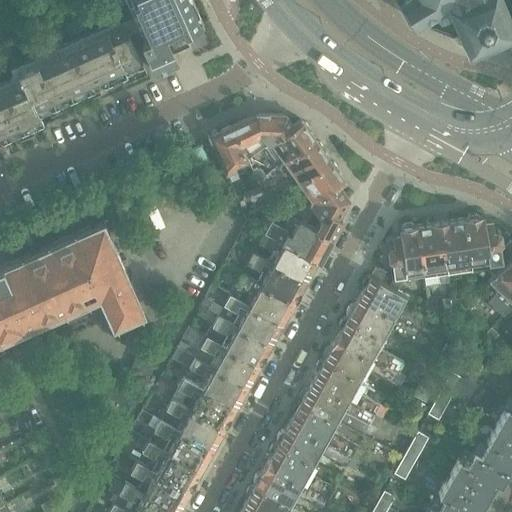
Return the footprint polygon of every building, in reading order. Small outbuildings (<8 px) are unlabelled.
[(170,45),(187,37),(184,30),(202,22),(192,0),(134,0),(128,3),(134,17),(139,29),(140,29),(143,37),(139,39),(154,71),(177,60),(176,58),(170,45)] [(511,0),(398,0),(411,20),(422,13),(426,19),(438,24),(450,29),(457,26),(465,45),(511,25),(511,0)] [(0,133),(13,127),(19,141),(34,135),(28,121),(39,116),(35,107),(44,103),(50,116),(65,110),(59,96),(79,87),(86,101),(100,94),(94,81),(115,72),(121,85),(146,74),(129,33),(139,29),(134,17),(16,70),(20,79),(0,87),(0,133)] [(247,158),(264,145),(292,125),(286,116),(282,114),(257,113),(257,114),(232,125),(247,158)] [(299,120),(292,125),(264,145),(278,166),(314,140),(308,131),(309,127),(305,122),(302,121),(300,119),(299,120)] [(232,125),(209,135),(226,172),(235,168),(233,164),(247,158),(232,125)] [(314,140),(278,166),(292,186),(328,160),(323,151),(323,148),(320,142),(316,142),(314,140)] [(201,144),(181,153),(188,168),(207,160),(201,144)] [(337,171),(337,168),(334,162),(330,162),(328,160),(292,186),(306,206),(310,203),(337,184),(342,181),(343,180),(337,171)] [(253,168),(252,169),(258,183),(266,176),(261,169),(253,168)] [(315,230),(331,238),(342,219),(338,217),(346,201),(346,197),(337,184),(310,203),(321,219),(315,229),(315,230)] [(276,185),(263,195),(267,204),(282,193),(276,185)] [(463,218),(471,269),(471,272),(490,269),(489,260),(501,259),(500,251),(499,244),(501,241),(500,231),(496,228),(493,228),(491,219),(483,220),(482,215),(478,216),(476,213),(468,214),(466,218),(463,218)] [(463,218),(440,221),(447,273),(471,269),(463,218)] [(270,219),(263,230),(317,260),(319,261),(331,238),(315,230),(315,229),(298,220),(290,234),(286,232),(285,228),(270,219)] [(7,262),(0,265),(0,340),(89,301),(92,306),(100,303),(111,327),(144,313),(103,220),(7,263),(7,262)] [(440,221),(416,225),(423,276),(447,273),(440,221)] [(401,227),(399,227),(400,233),(392,234),(393,244),(390,244),(387,248),(388,257),(392,260),(394,274),(394,276),(389,284),(397,289),(402,279),(423,276),(416,225),(414,225),(411,223),(403,224),(401,227)] [(258,241),(277,252),(271,262),(305,281),(306,280),(309,278),(313,272),(313,268),(317,260),(263,230),(258,241)] [(511,242),(510,241),(500,251),(501,259),(504,262),(511,253),(511,242)] [(246,262),(265,272),(259,283),(294,302),(294,301),(298,299),(301,293),(301,289),(305,281),(271,262),(252,251),(246,262)] [(501,286),(498,289),(511,302),(511,253),(504,262),(490,276),(501,286)] [(375,265),(371,274),(389,284),(394,276),(375,265)] [(254,293),(248,304),(282,323),(283,322),(286,320),(290,314),(289,310),(294,302),(259,283),(240,272),(234,283),(254,293)] [(361,282),(362,287),(358,295),(420,330),(425,320),(401,307),(408,295),(397,289),(389,284),(371,274),(369,274),(369,275),(365,276),(361,282)] [(278,331),(282,323),(248,304),(229,293),(223,303),(242,314),(236,325),(271,344),(271,343),(274,341),(278,335),(278,331)] [(347,316),(384,337),(390,327),(414,340),(420,330),(358,295),(353,304),(349,305),(345,311),(347,316)] [(451,297),(441,299),(443,315),(450,318),(453,315),(451,297)] [(456,298),(451,297),(453,315),(466,301),(456,298)] [(231,335),(225,346),(259,365),(259,364),(263,362),(266,356),(266,352),(271,344),(236,325),(217,314),(211,324),(231,335)] [(338,324),(339,328),(335,337),(397,372),(402,362),(378,349),(384,337),(347,316),(346,317),(342,318),(341,318),(338,324)] [(491,327),(482,336),(491,342),(498,334),(491,327)] [(219,356),(213,366),(248,385),(251,383),(255,377),(255,373),(259,365),(225,346),(205,335),(200,345),(219,356)] [(323,357),(323,358),(361,379),(367,369),(391,382),(397,372),(335,337),(330,345),(326,347),(326,346),(322,353),(323,357)] [(446,344),(440,355),(444,357),(442,359),(448,362),(455,349),(446,344)] [(157,355),(139,347),(129,369),(148,377),(157,355)] [(243,394),(248,385),(213,366),(194,356),(188,366),(207,377),(202,387),(236,406),(240,404),(243,398),(243,394)] [(315,366),(316,370),(311,379),(374,413),(379,404),(355,391),(361,379),(323,358),(323,359),(318,360),(315,366)] [(454,370),(442,391),(453,397),(465,376),(454,370)] [(177,387),(196,397),(190,408),(224,427),(228,425),(231,418),(231,414),(236,406),(202,387),(182,376),(177,387)] [(299,395),(300,399),(300,400),(338,421),(343,411),(368,424),(374,413),(311,379),(307,387),(303,389),(302,388),(299,395)] [(161,380),(156,390),(167,396),(173,386),(161,380)] [(419,384),(413,394),(426,401),(432,391),(419,384)] [(442,391),(430,412),(441,418),(453,397),(442,391)] [(171,397),(165,408),(184,418),(178,429),(213,448),(216,446),(220,439),(220,436),(224,427),(190,408),(171,397)] [(292,408),(293,412),(288,420),(351,455),(356,446),(331,433),(338,421),(300,400),(299,401),(295,402),(291,408),(292,408)] [(507,407),(497,425),(511,433),(511,409),(511,410),(507,407)] [(208,460),(208,456),(213,448),(178,429),(159,418),(153,429),(173,439),(167,450),(201,469),(205,467),(208,460)] [(279,430),(276,437),(277,441),(315,463),(320,453),(344,466),(355,472),(361,461),(351,455),(288,420),(283,429),(279,430)] [(511,433),(497,425),(480,454),(508,471),(511,473),(511,433)] [(419,432),(407,453),(418,459),(430,438),(419,432)] [(142,449),(161,460),(155,471),(189,490),(190,490),(193,488),(197,481),(196,477),(201,469),(167,450),(148,439),(142,449)] [(270,453),(265,462),(327,497),(332,488),(308,475),(315,463),(277,441),(276,442),(272,444),(272,443),(268,450),(270,453)] [(459,459),(449,476),(487,498),(496,481),(500,484),(508,471),(480,454),(474,451),(466,464),(459,459)] [(407,453),(395,474),(405,480),(418,459),(407,453)] [(185,502),(185,498),(189,490),(155,471),(136,460),(130,470),(149,481),(144,492),(178,511),(181,509),(185,502)] [(254,483),(253,483),(292,505),(297,495),(321,508),(327,497),(265,462),(260,471),(256,472),(252,479),(253,479),(254,483)] [(449,476),(439,494),(444,497),(437,509),(442,511),(478,511),(487,498),(449,476)] [(114,479),(108,490),(117,495),(113,502),(130,511),(177,511),(178,511),(144,492),(124,481),(123,484),(114,479)] [(249,485),(245,492),(246,496),(242,504),(255,511),(287,511),(292,505),(253,483),(253,484),(249,486),(249,485)] [(386,490),(375,511),(376,511),(399,511),(391,507),(397,496),(386,490)] [(49,500),(40,504),(44,511),(46,511),(53,508),(49,500)] [(113,502),(107,511),(130,511),(113,502)] [(10,511),(5,503),(0,505),(0,511),(10,511)]
